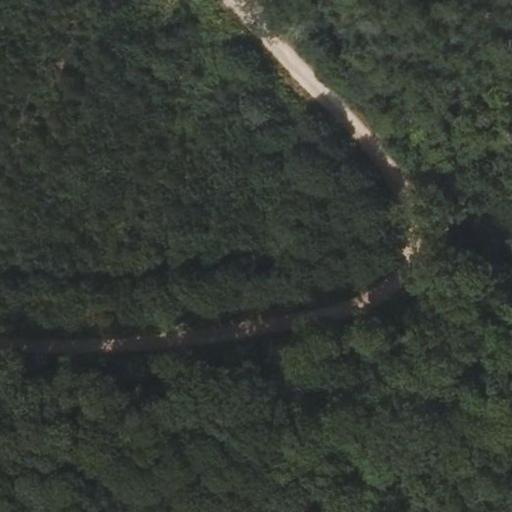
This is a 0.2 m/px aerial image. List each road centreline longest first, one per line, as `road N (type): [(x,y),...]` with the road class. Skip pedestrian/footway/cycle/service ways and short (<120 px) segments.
road 1 (track): [(418,240),(391,288),(350,309),(158,345),(0,344)]
road 2 (track): [(226,0),(403,178),(418,240)]
